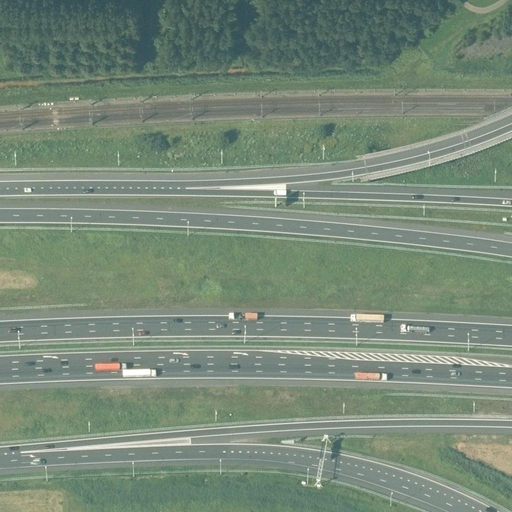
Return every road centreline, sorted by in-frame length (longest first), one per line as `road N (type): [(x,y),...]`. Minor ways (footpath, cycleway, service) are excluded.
road 1 (motorway): [(511,253),(316,231),(0,214)]
road 2 (motorway): [(0,371),(194,366),(511,378)]
road 3 (motorway): [(511,336),(269,327),(0,332)]
road 4 (motorway): [(19,455),(322,425),(511,425)]
road 5 (motorway): [(19,455),(282,454),(371,470),(479,511)]
road 6 (motorway): [(511,128),(366,169),(183,188)]
road 7 (motorway): [(511,205),(183,188)]
road 8 (motorway): [(183,188),(0,189)]
